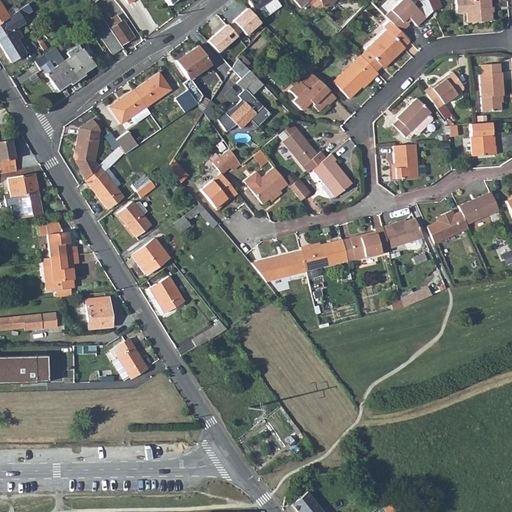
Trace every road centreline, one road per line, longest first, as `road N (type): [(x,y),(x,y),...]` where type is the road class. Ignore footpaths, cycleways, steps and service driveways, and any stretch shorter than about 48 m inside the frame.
road 1 (residential): [(226,452),(31,132)]
road 2 (residential): [(511,39),(430,51),(363,117),(371,205)]
road 3 (residential): [(219,0),(31,132)]
road 4 (residential): [(0,474),(186,468),(226,452)]
road 5 (residential): [(243,228),(274,230),(371,205)]
